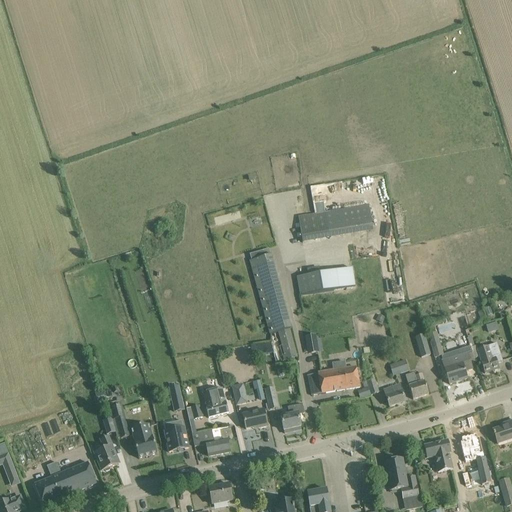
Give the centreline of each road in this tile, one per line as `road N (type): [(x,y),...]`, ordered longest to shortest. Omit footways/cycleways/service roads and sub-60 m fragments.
road 1 (tertiary): [(86,511),(141,489),(414,425),(511,392)]
road 2 (unknown): [(279,224),(321,448),(342,511)]
